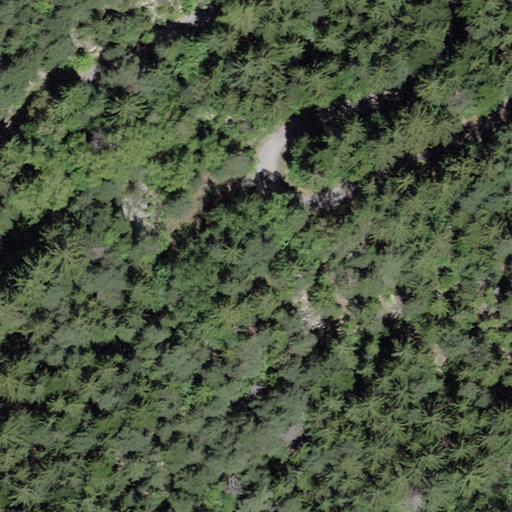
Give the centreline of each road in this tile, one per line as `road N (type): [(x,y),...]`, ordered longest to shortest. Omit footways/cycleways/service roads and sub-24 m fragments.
road 1 (track): [(511,94),(486,120),(420,159),(296,200),(275,190),(269,157),(311,120),(383,97),(430,64),(453,29),(448,0)]
road 2 (track): [(224,0),(71,81),(0,137)]
